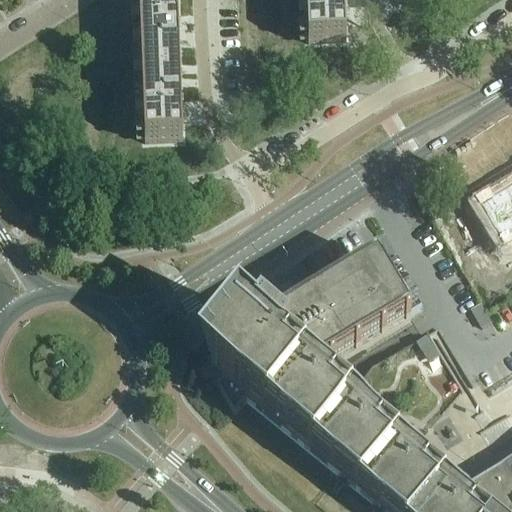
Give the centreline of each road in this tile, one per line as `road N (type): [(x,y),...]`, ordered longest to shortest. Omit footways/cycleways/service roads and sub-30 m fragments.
road 1 (tertiary): [(276,234),(511,89)]
road 2 (residential): [(247,180),(206,108),(199,0)]
road 3 (residential): [(410,87),(247,180)]
road 4 (tertiary): [(135,350),(237,274),(247,253)]
road 5 (tertiary): [(247,253),(223,254),(112,314)]
road 6 (secondary): [(221,511),(129,408)]
road 7 (secondary): [(98,438),(198,511)]
road 8 (residential): [(511,22),(410,87)]
